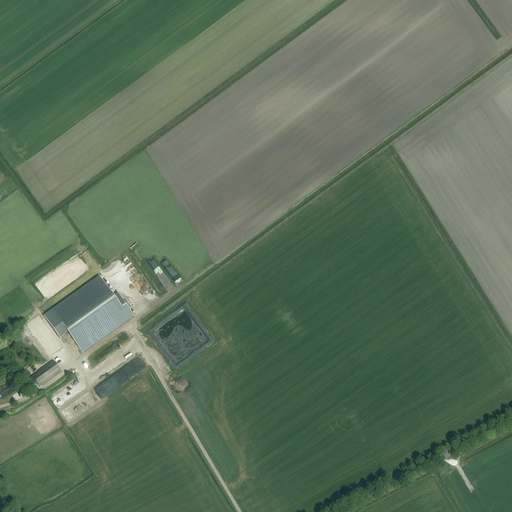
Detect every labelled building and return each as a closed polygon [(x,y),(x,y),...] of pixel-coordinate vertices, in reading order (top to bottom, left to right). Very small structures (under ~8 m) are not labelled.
[(99,277),(52,310),(68,333),(82,353),(134,316),(118,294),(114,297),(99,277)] [(91,384),(136,356),(130,346),(77,379),(83,378),(79,381),(80,386),(83,386),(82,380),(85,380),(85,384),(87,387),(92,384),(91,384)] [(42,386),(61,372),(53,360),(37,372),(37,373),(31,378),(31,380),(26,383),(32,390),(38,386),(39,387),(42,386)] [(9,368),(4,370),(7,377),(12,375),(9,368)] [(0,391),(0,393),(3,398),(12,392),(9,386),(0,391)] [(69,422),(79,416),(78,414),(87,409),(82,401),(63,412),(69,422)]
